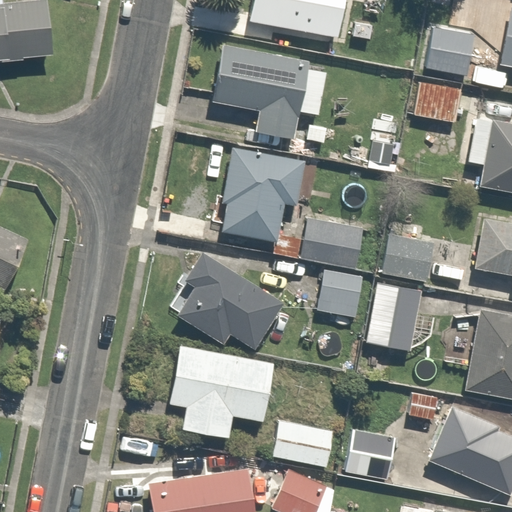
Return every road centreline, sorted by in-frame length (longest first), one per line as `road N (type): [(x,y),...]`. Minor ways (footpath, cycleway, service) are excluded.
road 1 (residential): [(46,511),(111,158)]
road 2 (residential): [(111,158),(141,0)]
